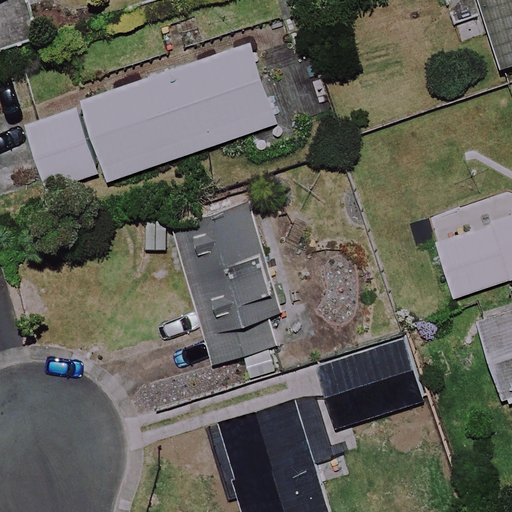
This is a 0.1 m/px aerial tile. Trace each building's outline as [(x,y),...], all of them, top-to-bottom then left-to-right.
[(511,0),(483,0),(505,67),(511,64),(511,0)] [(23,121),(48,193),(102,175),(105,183),(278,124),(250,44),(23,121)] [(280,314),(248,204),(177,225),(217,362),(271,346),(263,319),(280,314)] [(511,279),(493,226),(434,245),(452,299),(511,279)] [(511,396),(511,309),(477,321),(503,400),(511,396)] [(419,402),(402,340),(306,367),(314,396),(223,421),(248,511),(329,511),(316,466),(342,459),(333,426),(419,402)]
